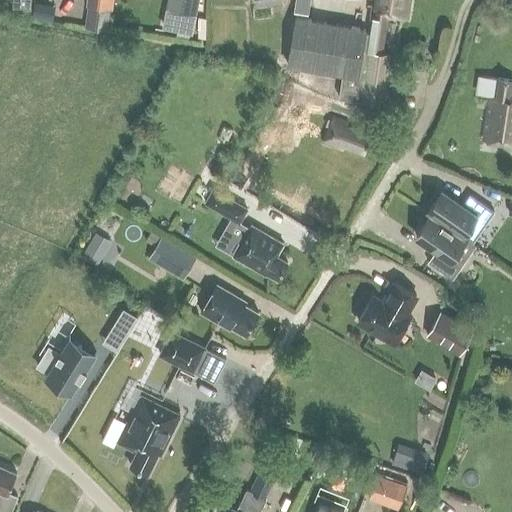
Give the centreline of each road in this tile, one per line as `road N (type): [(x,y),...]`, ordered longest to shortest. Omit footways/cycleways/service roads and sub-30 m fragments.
road 1 (residential): [(338,253),(210,468),(171,511)]
road 2 (residential): [(483,0),(463,16),(431,107),(348,238)]
road 3 (residential): [(107,511),(0,415)]
